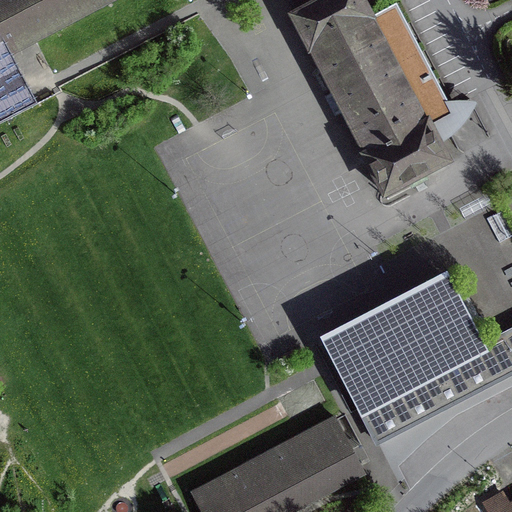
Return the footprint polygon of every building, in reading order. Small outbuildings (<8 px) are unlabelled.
[(0,0),(0,123),(36,104),(8,52),(107,0),(0,0)] [(369,18),(359,0),(322,0),(291,17),(309,51),(310,50),(365,155),(363,156),(383,194),(407,182),(410,188),(426,180),(422,174),(446,162),(425,123),(450,110),(394,5),(369,18)] [(511,330),(483,345),(448,277),(320,342),(362,423),(363,422),(376,446),(511,376),(511,330)] [(364,475),(333,418),(191,494),(200,511),(259,511),(257,507),(286,492),(307,480),(317,500),(364,475)] [(511,511),(511,506),(509,508),(501,495),(483,505),(487,511),(511,511)]
